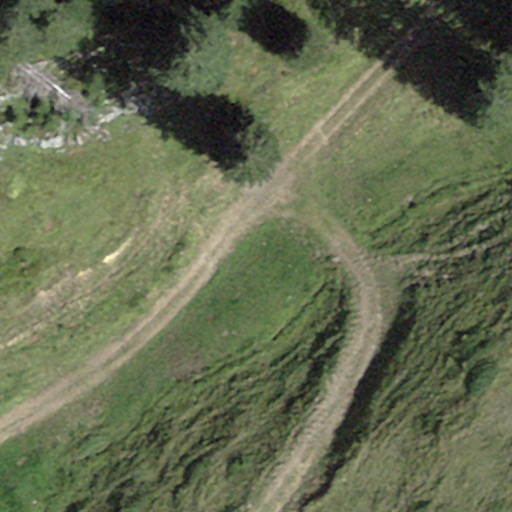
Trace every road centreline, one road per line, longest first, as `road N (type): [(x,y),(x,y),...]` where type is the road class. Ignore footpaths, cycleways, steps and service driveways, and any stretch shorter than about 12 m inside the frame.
road 1 (track): [(0,417),(40,396),(291,179),(295,33),(350,0)]
road 2 (track): [(291,179),(367,255),(375,319),(345,434),(276,511)]
